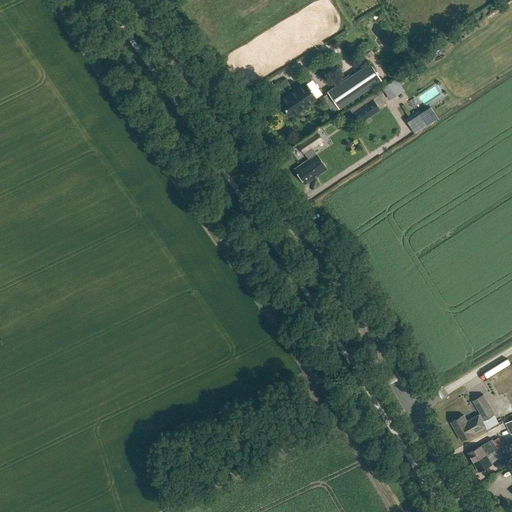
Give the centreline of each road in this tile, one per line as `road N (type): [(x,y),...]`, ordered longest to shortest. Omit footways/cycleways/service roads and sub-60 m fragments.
road 1 (track): [(49,0),(290,352),(386,511)]
road 2 (tertiary): [(412,411),(343,297),(135,0)]
